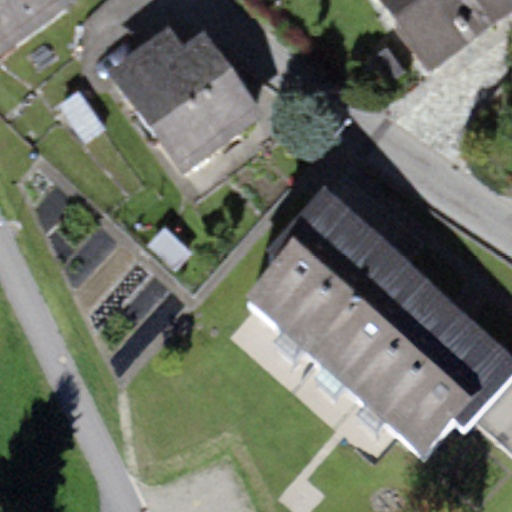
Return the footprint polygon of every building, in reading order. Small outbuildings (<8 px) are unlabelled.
[(0,0),(0,53),(74,0),(0,0)] [(511,17),(511,0),(378,0),(442,75),(511,17)] [(166,27),(106,70),(184,177),(265,118),(204,34),(182,50),(166,27)] [(338,380),(425,279),(323,191),(268,254),(279,264),(247,301),(338,380)] [(511,356),(425,279),(338,380),(425,457),(458,420),(467,428),(511,377),(511,356)]
